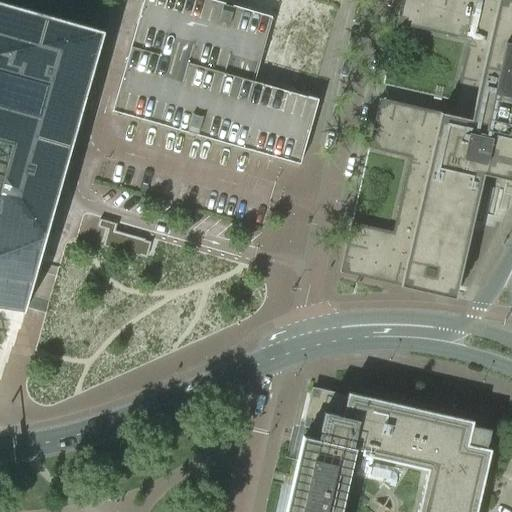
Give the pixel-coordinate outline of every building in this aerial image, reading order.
[(273,17),(211,0),(144,0),(141,9),(112,111),(299,164),(317,99),(307,96),(255,81),(273,17)] [(340,271),(446,295),(454,297),(483,173),(511,180),(511,0),(401,0),(396,23),(469,40),(451,116),(379,99),(368,147),(410,157),(393,233),(350,223),(340,271)] [(105,32),(0,2),(0,309),(24,314),(105,32)] [(99,220),(97,227),(107,230),(103,245),(146,257),(150,243),(143,241),(144,240),(114,231),(116,225),(99,220)] [(302,436),(284,511),(340,511),(355,449),(361,450),(360,454),(426,469),(416,511),(475,511),(490,449),(486,448),(490,429),(472,425),(473,421),(347,392),(346,395),(337,393),(332,413),(323,411),(318,430),(307,427),(305,437),(302,436)]
